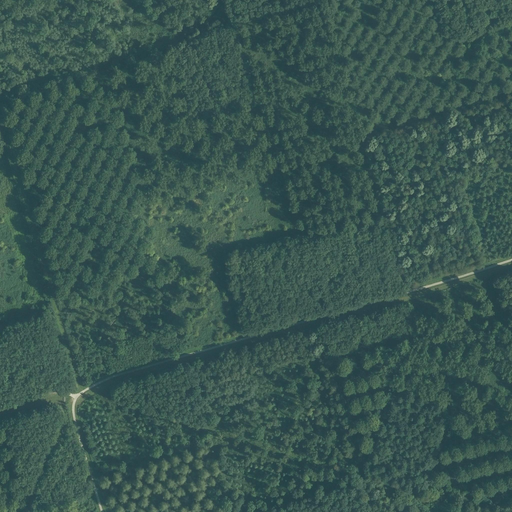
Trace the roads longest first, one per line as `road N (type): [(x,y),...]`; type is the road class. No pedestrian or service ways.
road 1 (track): [(71,399),(511,265)]
road 2 (track): [(0,93),(312,0)]
road 3 (track): [(71,399),(0,123)]
